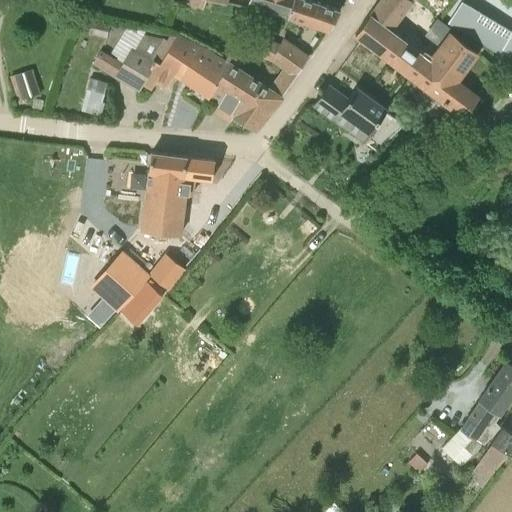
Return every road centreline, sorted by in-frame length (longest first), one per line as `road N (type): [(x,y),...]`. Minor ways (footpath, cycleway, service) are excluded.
road 1 (unclassified): [(511,336),(306,192),(254,146)]
road 2 (unclassified): [(254,146),(0,122)]
road 3 (unclassified): [(362,0),(254,146)]
